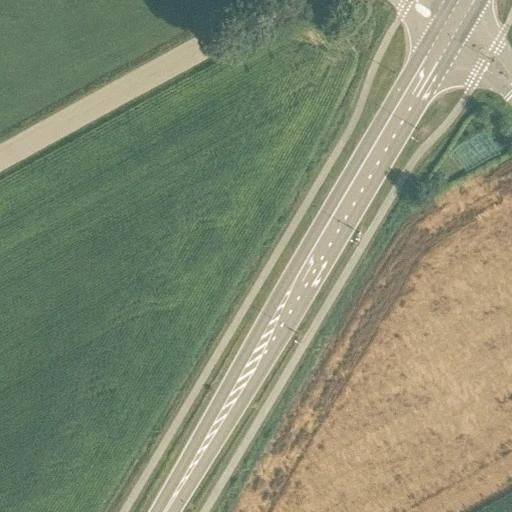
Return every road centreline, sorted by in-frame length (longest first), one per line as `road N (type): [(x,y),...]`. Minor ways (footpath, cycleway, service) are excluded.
road 1 (primary): [(163,511),(440,44)]
road 2 (unclassified): [(284,0),(0,157)]
